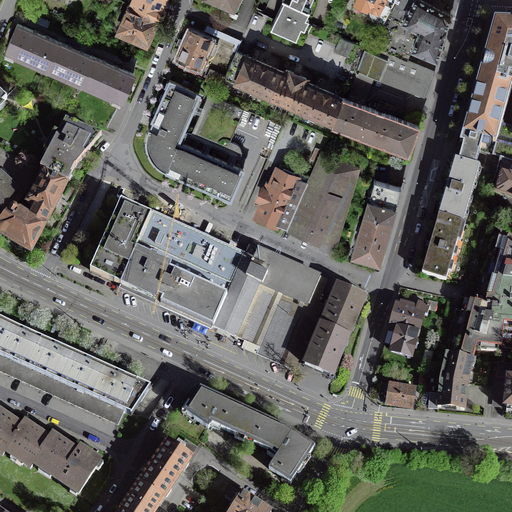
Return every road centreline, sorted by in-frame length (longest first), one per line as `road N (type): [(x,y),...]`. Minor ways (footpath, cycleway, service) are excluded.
road 1 (residential): [(386,289),(104,166)]
road 2 (tertiary): [(472,8),(386,289)]
road 3 (residential): [(187,0),(126,136),(104,166)]
road 4 (secondary): [(38,285),(200,360)]
road 5 (secondary): [(348,421),(511,438)]
road 6 (residential): [(166,511),(207,460),(289,511)]
road 7 (secondary): [(200,360),(348,421)]
road 8 (residential): [(138,456),(0,391)]
road 9 (tertiary): [(386,289),(348,421)]
road 10 (residential): [(104,166),(38,285)]
